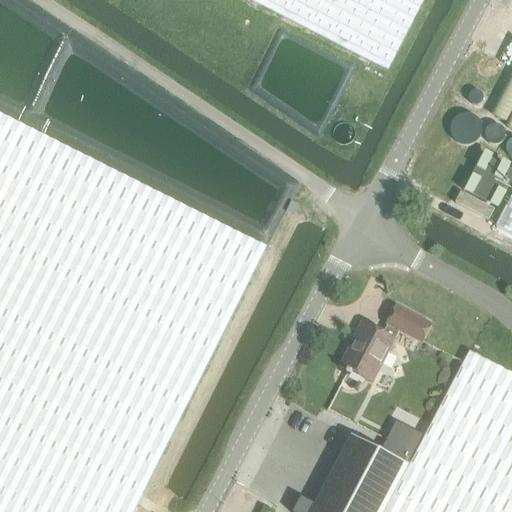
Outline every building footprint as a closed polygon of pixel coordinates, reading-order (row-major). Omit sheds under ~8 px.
[(242,0),(338,49),(362,62),(387,75),(395,58),(400,49),(424,0),(242,0)] [(0,511),(134,511),(204,373),(267,248),(76,153),(0,115),(0,511)] [(511,172),(482,157),(464,193),(499,211),(511,187),(511,172)] [(461,195),(455,206),(488,223),(494,213),(461,195)] [(511,200),(496,232),(511,240),(511,200)] [(397,310),(388,328),(423,346),(433,328),(397,310)] [(374,386),(398,342),(368,326),(354,352),(350,349),(340,368),(374,386)] [(385,511),(511,511),(511,376),(470,354),(424,437),(385,511)] [(385,511),(424,437),(396,423),(382,452),(355,437),(351,436),(314,506),(301,499),(294,511),(385,511)]
